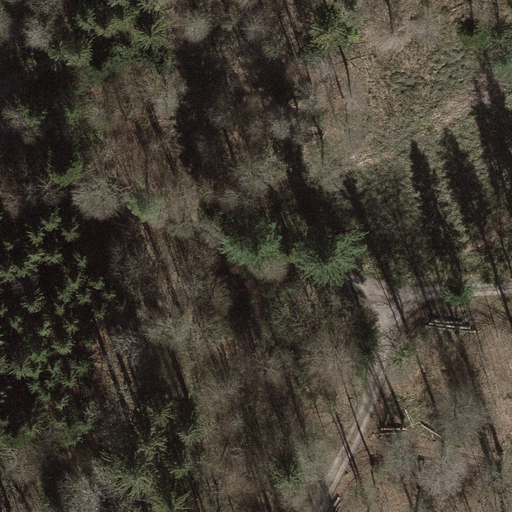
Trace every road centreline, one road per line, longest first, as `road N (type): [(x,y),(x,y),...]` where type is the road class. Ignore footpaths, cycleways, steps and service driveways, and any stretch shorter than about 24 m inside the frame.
road 1 (track): [(0,130),(397,296)]
road 2 (track): [(309,511),(378,391),(397,296)]
road 3 (track): [(147,0),(0,90)]
